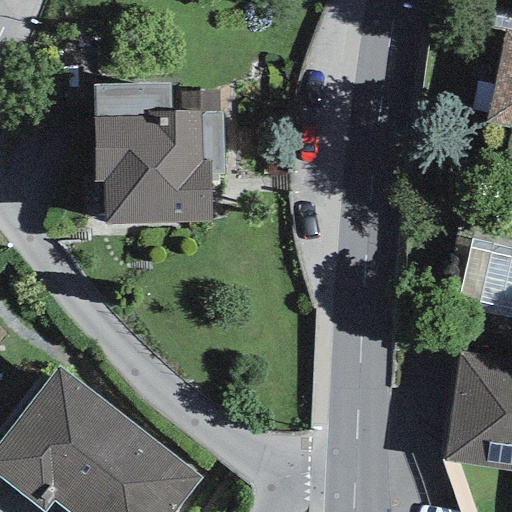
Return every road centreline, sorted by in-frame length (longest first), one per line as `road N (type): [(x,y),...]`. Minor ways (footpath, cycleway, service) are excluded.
road 1 (tertiary): [(393,0),(371,161),(352,470)]
road 2 (residential): [(0,198),(58,278),(168,395),(280,469)]
